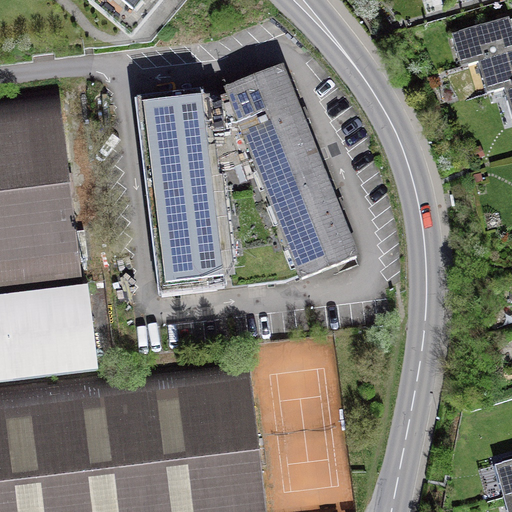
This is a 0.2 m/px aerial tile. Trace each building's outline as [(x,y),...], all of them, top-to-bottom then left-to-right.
[(106,0),(136,24),(156,0),(106,0)] [(485,60),(511,52),(511,28),(509,19),(459,34),(468,65),(485,60)] [(511,52),(485,60),(494,92),(511,87),(511,86),(511,52)] [(264,184),(318,163),(280,67),(240,84),(226,89),(228,95),(264,184)] [(0,294),(82,284),(59,90),(0,96),(0,511),(267,511),(248,358),(0,388),(0,382),(98,370),(88,286),(0,296),(0,294)] [(138,101),(136,101),(159,296),(161,295),(162,297),(225,290),(224,280),(229,280),(247,278),(248,287),(257,286),(286,282),(301,276),(264,184),(228,95),(220,98),(206,100),(202,100),(201,91),(137,99),(138,101)] [(318,163),(264,184),(301,276),(302,280),(356,258),(318,163)] [(511,496),(511,495),(511,461),(502,464),(511,496)]
